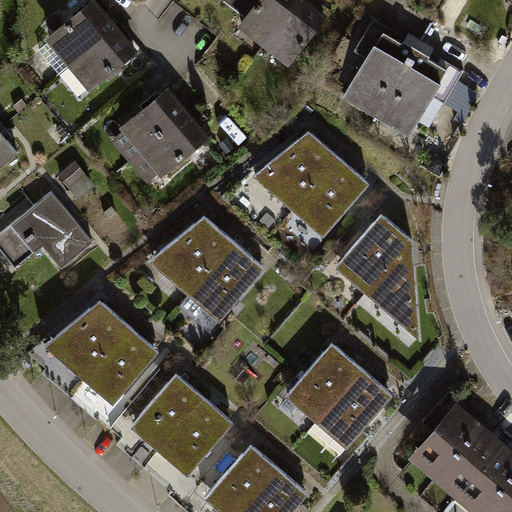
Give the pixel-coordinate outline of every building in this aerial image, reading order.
[(96,0),(91,0),(45,39),(90,92),(139,50),(128,37),(108,13),(96,0)] [(223,0),(246,17),(239,27),(291,66),(330,15),(314,2),(311,0),(223,0)] [(367,58),(344,99),(410,137),(434,97),(445,103),(463,71),(445,61),(441,67),(434,63),(429,60),(436,48),(415,36),(410,33),(408,36),(375,17),(355,51),(367,58)] [(169,89),(121,129),(123,132),(113,140),(146,182),(159,172),(163,176),(209,139),(198,125),(179,101),(169,89)] [(368,181),(308,130),(255,173),(324,233),(368,181)] [(0,133),(0,164),(15,152),(0,133)] [(76,161),(60,174),(78,198),(95,185),(76,161)] [(52,192),(0,234),(0,248),(15,268),(42,246),(59,267),(92,241),(52,192)] [(411,238),(383,212),(337,264),(420,335),(411,238)] [(263,266),(204,214),(150,257),(219,316),(263,266)] [(157,349),(99,299),(45,344),(113,400),(157,349)] [(390,392),(332,342),(288,392),(346,443),(390,392)] [(231,421),(177,373),(132,424),(186,472),(231,421)] [(457,404),(411,459),(473,511),(511,511),(511,450),(487,430),(471,417),(457,404)] [(287,511),(306,491),(251,444),(207,494),(227,511),(287,511)]
